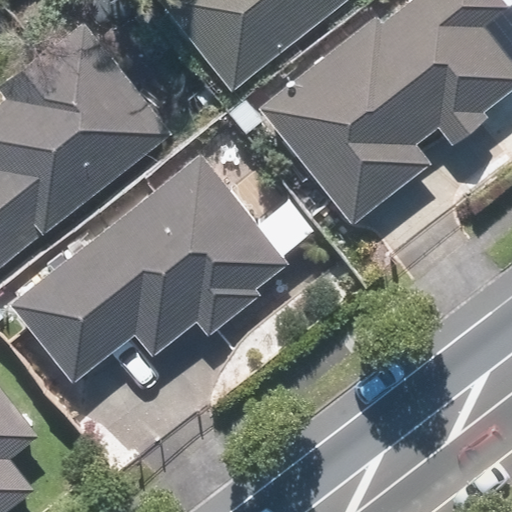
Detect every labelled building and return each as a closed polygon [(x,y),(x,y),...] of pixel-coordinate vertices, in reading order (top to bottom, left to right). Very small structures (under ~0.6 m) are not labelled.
[(165,0),(235,87),(343,0),(165,0)] [(378,12),(259,104),(353,223),(432,161),(417,142),(439,126),(452,143),(488,115),(484,110),(511,88),(511,59),(484,24),(509,5),(505,0),(404,0),(383,18),(378,12)] [(0,273),(175,132),(82,17),(0,82),(0,88),(5,95),(0,99),(0,273)] [(199,143),(11,305),(76,380),(134,330),(153,352),(191,319),(214,346),(276,293),(269,285),(299,259),(199,143)] [(0,511),(17,511),(43,490),(13,456),(45,428),(0,376),(0,511)]
